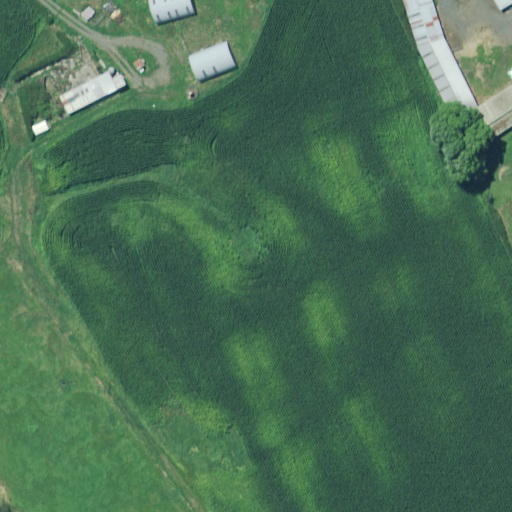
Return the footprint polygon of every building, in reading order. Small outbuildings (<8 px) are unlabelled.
[(196,13),(192,0),(150,0),(149,0),(156,24),(196,13)] [(434,0),(404,0),(421,51),(455,119),(481,106),(447,37),(447,38),(434,0)] [(511,0),(495,0),(502,12),(511,6),(511,0)] [(237,66),(228,44),(190,59),(199,82),(237,66)] [(120,68),(62,97),(70,114),(129,85),(120,68)] [(511,130),(511,88),(476,112),(495,141),(511,130)]
